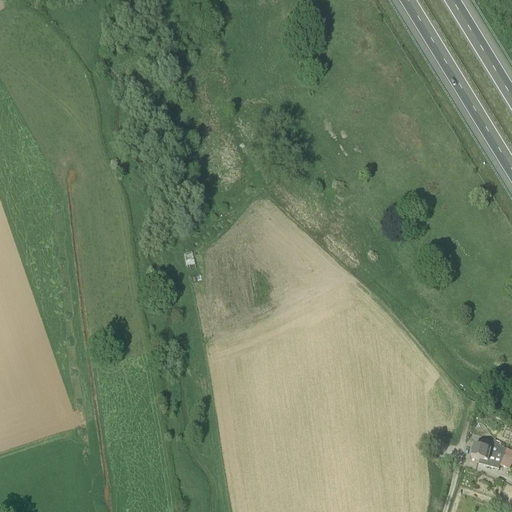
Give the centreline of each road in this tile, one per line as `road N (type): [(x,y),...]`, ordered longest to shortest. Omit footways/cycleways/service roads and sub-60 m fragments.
road 1 (track): [(162,257),(183,285),(184,337),(205,409),(218,511)]
road 2 (motorway): [(406,0),(511,172)]
